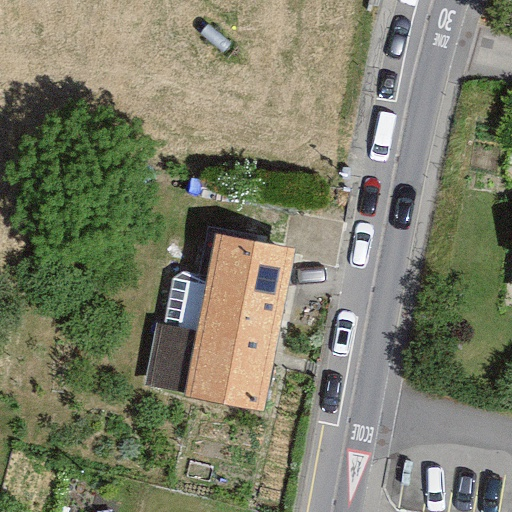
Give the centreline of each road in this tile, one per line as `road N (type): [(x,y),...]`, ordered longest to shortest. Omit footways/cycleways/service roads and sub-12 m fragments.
road 1 (tertiary): [(439,0),(366,394)]
road 2 (residential): [(366,394),(511,438)]
road 3 (tertiary): [(366,394),(335,511)]
